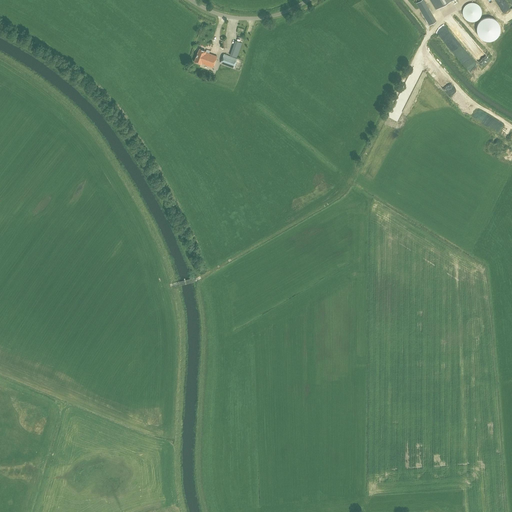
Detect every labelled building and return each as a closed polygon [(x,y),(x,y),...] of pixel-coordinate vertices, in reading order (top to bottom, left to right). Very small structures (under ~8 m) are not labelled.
[(430,25),(436,21),(423,0),(421,0),(417,3),(430,25)] [(430,0),(436,9),(450,0),(430,0)] [(494,0),(487,0),(495,12),(500,9),(494,0)] [(481,13),(481,12),(480,10),(480,8),(479,7),(478,6),(476,5),(474,5),(473,4),(471,5),(470,5),(468,6),(467,7),(466,7),(465,9),(464,11),(464,13),(464,14),(464,16),(465,17),(466,19),(467,20),(468,21),(470,22),(472,22),(474,22),(476,21),(477,20),(478,19),(480,18),(480,16),(481,15),(481,13)] [(453,14),(445,20),(452,29),(460,24),(453,14)] [(494,30),(494,29),(494,27),(493,26),(493,25),(491,23),(490,23),(488,23),(486,23),(485,24),(484,25),(483,26),(482,27),(482,29),(482,31),(482,32),(483,33),(484,34),(486,35),(487,35),(488,36),(490,35),(491,35),(493,34),(494,32),(494,30)] [(466,34),(460,24),(454,28),(460,37),(466,34)] [(462,38),(467,45),(473,42),(468,34),(462,38)] [(236,57),(242,43),(236,41),(230,55),(236,57)] [(473,52),(479,48),(476,43),(470,47),(473,52)] [(213,67),(217,56),(206,52),(206,51),(199,49),(195,62),(201,64),(201,63),(213,67)] [(479,60),(485,65),(490,59),(484,53),(479,60)] [(234,68),(237,59),(224,54),(220,63),(234,68)]
